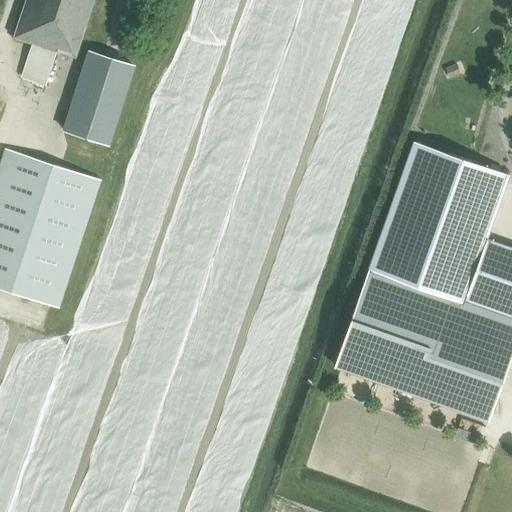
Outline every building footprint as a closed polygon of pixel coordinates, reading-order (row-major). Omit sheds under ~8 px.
[(23,78),(46,85),(57,52),(76,58),(94,0),(26,0),(14,38),(32,44),(26,62),(28,62),(23,78)] [(63,130),(110,145),(135,66),(88,51),(63,130)] [(464,304),(465,301),(465,300),(511,316),(511,247),(487,239),(510,176),(417,143),(372,271),(464,304)] [(0,162),(0,288),(60,308),(102,181),(5,149),(0,162)] [(464,304),(372,271),(337,368),(490,422),(511,358),(511,316),(465,300),(465,301),(464,304)]
